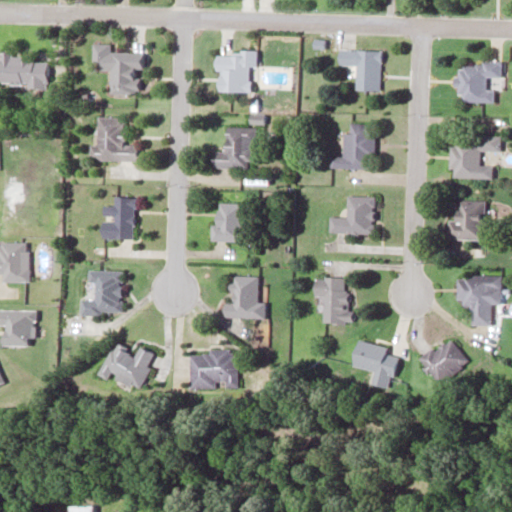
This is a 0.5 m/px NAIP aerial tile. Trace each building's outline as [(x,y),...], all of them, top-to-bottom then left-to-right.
[(110,52),(110,42),(93,42),(93,69),(109,69),(110,93),(136,92),(136,69),(142,69),(142,51),(110,52)] [(249,65),(257,65),(257,48),(240,48),(240,54),(214,54),(214,71),(218,71),(218,91),(249,91),(249,65)] [(355,89),(380,90),(381,49),(338,48),(338,64),(356,64),(355,89)] [(33,55),(13,55),(13,51),(0,50),(0,85),(47,86),(47,61),(33,61),(33,55)] [(493,101),(494,88),(487,88),(487,76),(502,76),(502,61),(459,61),(459,101),(493,101)] [(137,144),(122,144),(123,117),(96,116),(96,145),(90,145),(90,159),(137,159),(137,144)] [(374,168),(375,123),(349,122),(349,132),(343,131),(342,156),(330,156),(330,168),(374,168)] [(254,126),(224,126),(224,150),(212,150),(212,167),(253,168),(254,126)] [(500,135),(451,135),(450,168),(453,168),(453,177),(492,177),(492,164),(480,164),(480,150),(500,150),(500,135)] [(374,195),(346,195),(346,217),(329,216),(329,232),(374,233),(374,195)] [(133,238),(134,197),(112,196),(112,205),(100,205),(100,237),(133,238)] [(448,217),(448,239),(485,239),(485,199),(459,199),(459,217),(448,217)] [(250,241),(251,202),(215,201),(214,240),(250,241)] [(121,312),(120,269),(83,270),(84,312),(121,312)] [(502,275),(459,273),(458,305),(472,305),(471,323),(491,324),(491,303),(501,303),(502,275)] [(258,301),(258,275),(233,275),(233,285),(225,285),(225,317),(265,318),(265,301),(258,301)] [(345,322),(346,277),(313,277),(312,296),(322,296),(322,321),(345,322)] [(419,358),(439,383),(468,359),(448,334),(419,358)] [(350,364),(375,371),(372,380),(388,384),(398,349),(357,338),(350,364)] [(134,351),(114,341),(100,368),(137,388),(155,354),(137,344),(134,351)] [(237,388),(237,349),(188,349),(188,388),(237,388)] [(92,511),(92,503),(69,503),(68,511),(92,511)]
